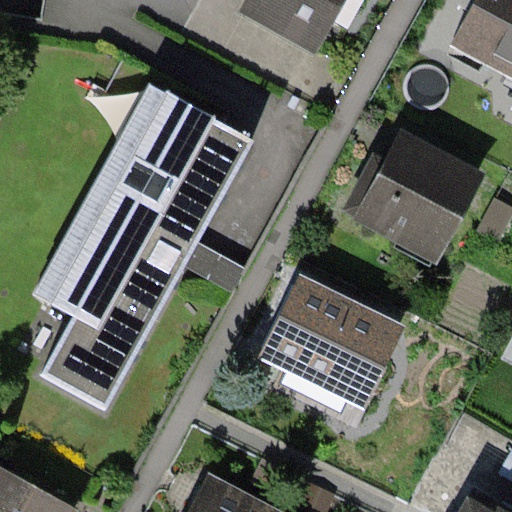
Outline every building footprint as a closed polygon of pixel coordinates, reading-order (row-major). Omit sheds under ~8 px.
[(336,0),(249,0),(243,13),(309,50),(336,0)] [(469,14),(452,44),(511,76),(511,0),(461,0),(457,8),(469,14)] [(251,147),(162,95),(49,304),(70,321),(43,377),(104,412),(192,252),(251,147)] [(372,161),(347,213),(432,257),(476,180),(400,141),(385,169),(380,166),(372,161)] [(304,293),(272,356),(355,397),(387,333),(304,293)] [(511,453),(509,452),(497,474),(511,482),(511,453)] [(0,511),(68,511),(0,474),(0,511)] [(198,511),(253,511),(211,489),(198,511)] [(464,511),(497,511),(472,498),(464,511)]
